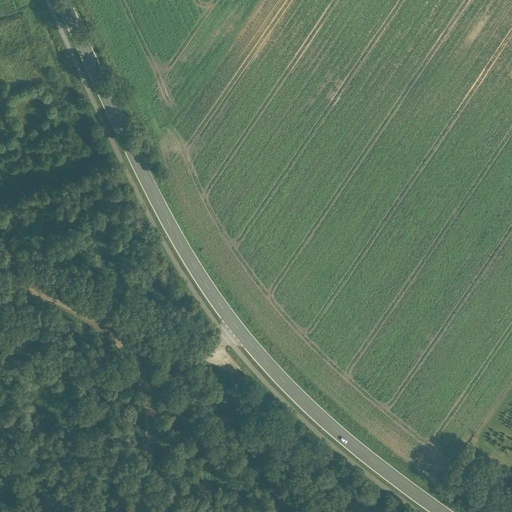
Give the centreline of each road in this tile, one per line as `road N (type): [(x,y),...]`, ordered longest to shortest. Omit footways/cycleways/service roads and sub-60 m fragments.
road 1 (secondary): [(244,332),(187,255),(60,0)]
road 2 (unknown): [(0,274),(109,323),(139,351),(145,396),(135,511)]
road 3 (unclassified): [(244,332),(219,348),(189,342),(0,253)]
road 4 (secondary): [(442,511),(307,406),(244,332)]
